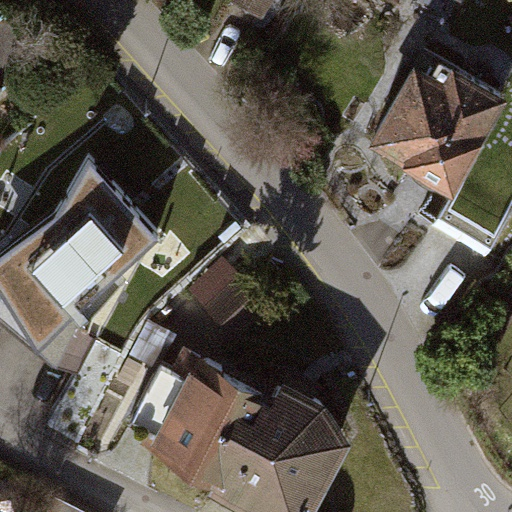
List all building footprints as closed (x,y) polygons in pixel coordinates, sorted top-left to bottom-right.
[(511,118),(511,107),(428,58),(379,142),(468,194),(482,171),(511,118)] [(0,319),(53,363),(81,371),(157,234),(89,156),(59,213),(0,256),(0,319)] [(511,188),(482,171),(468,194),(446,233),(492,260),(511,225),(511,188)] [(223,255),(199,292),(251,327),(276,290),(223,255)] [(319,511),(364,435),(214,349),(157,447),(270,511),(319,511)]
